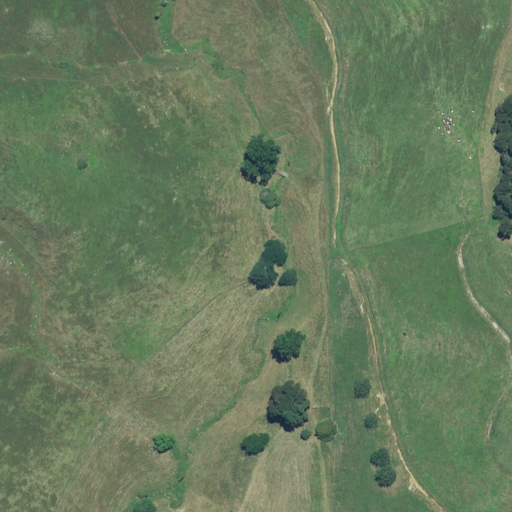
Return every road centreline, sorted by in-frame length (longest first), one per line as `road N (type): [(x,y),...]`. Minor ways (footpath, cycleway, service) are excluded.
road 1 (track): [(457,511),(408,463),(380,329),(341,231),(349,170),(345,59),(312,0)]
road 2 (track): [(511,344),(466,294),(459,253),(467,231)]
road 3 (track): [(511,478),(497,470),(486,440),(511,372)]
